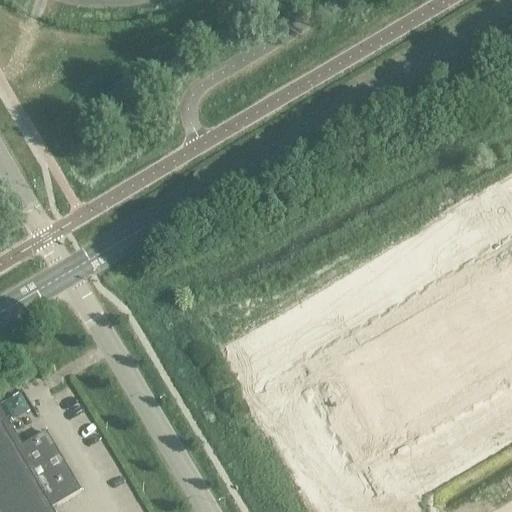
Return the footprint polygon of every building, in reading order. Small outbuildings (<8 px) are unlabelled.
[(489,189),(486,191),(490,197),(491,197),(503,216),(505,215),(499,205),(511,197),(511,179),(491,192),(489,189)] [(449,217),(224,350),(247,389),(244,391),(246,393),(252,390),(251,387),(250,387),(249,384),(472,252),(453,219),(454,219),(450,212),(447,214),(449,217)] [(407,473),(404,474),(416,494),(415,494),(419,501),(421,499),(419,496),(511,441),(511,392),(411,452),(425,475),(412,482),(407,473)] [(274,426),(267,430),(269,432),(272,430),(320,511),(368,511),(307,408),(274,427),(274,426)] [(0,511),(50,511),(81,493),(46,434),(22,448),(0,410),(0,511)]
